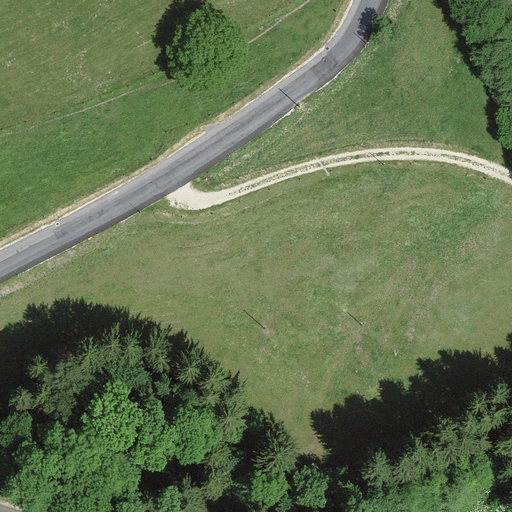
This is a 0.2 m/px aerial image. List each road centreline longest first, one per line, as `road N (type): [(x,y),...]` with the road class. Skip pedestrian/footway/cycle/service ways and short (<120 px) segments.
road 1 (tertiary): [(374,0),(350,42),(307,83),(168,184),(0,272)]
road 2 (track): [(511,182),(401,158),(291,173),(198,206),(168,184)]
